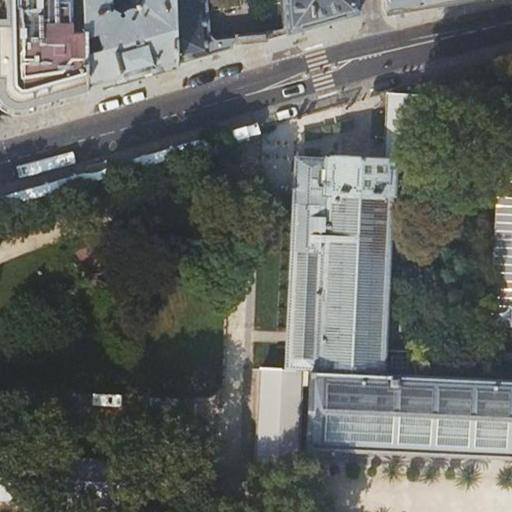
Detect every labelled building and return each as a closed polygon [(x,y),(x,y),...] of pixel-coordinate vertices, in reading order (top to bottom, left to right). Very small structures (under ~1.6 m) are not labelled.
[(9,0),(10,9),(10,24),(0,23),(0,101),(1,103),(6,107),(15,109),(24,109),(41,104),(85,91),(83,35),(68,35),(67,1),(56,1),(56,0),(9,0)] [(81,0),(83,35),(85,91),(104,86),(137,76),(157,70),(174,65),(174,64),(171,0),(135,0),(135,2),(132,4),(134,8),(130,8),(128,8),(123,10),(119,12),(110,8),(109,0),(81,0)] [(171,0),(174,64),(231,49),(231,47),(231,45),(232,44),(233,42),(234,42),(235,41),(236,42),(237,39),(216,40),(208,33),(205,0),(283,0),(283,2),(277,2),(278,13),(278,14),(279,15),(280,17),(281,17),(284,18),(285,18),(286,33),(329,21),(356,13),(357,11),(356,0),(171,0)] [(382,0),(384,13),(441,4),(466,0),(382,0)] [(421,94),(387,92),(385,156),(418,158),(421,94)] [(319,372),(383,375),(383,372),(384,372),(384,368),(383,368),(383,367),(391,194),(393,194),(393,190),(395,161),(364,160),(296,157),(286,366),(318,368),(318,369),(319,369),(319,372)] [(511,380),(386,375),(383,375),(319,372),(313,372),(308,371),(305,448),(310,448),(310,447),(319,447),(318,448),(324,448),(324,446),(511,455),(511,380)] [(300,409),(253,407),(251,467),(298,469),(300,409)] [(0,503),(187,511),(215,511),(218,461),(0,450),(0,503)]
